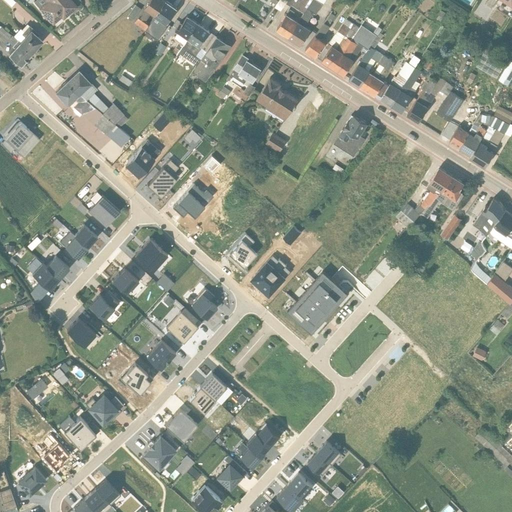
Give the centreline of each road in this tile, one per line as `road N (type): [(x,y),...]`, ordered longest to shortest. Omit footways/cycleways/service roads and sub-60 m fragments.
road 1 (residential): [(511,198),(203,0)]
road 2 (residential): [(250,302),(64,491),(56,511)]
road 3 (residential): [(145,208),(17,92)]
road 4 (residential): [(235,511),(346,391)]
road 5 (residential): [(124,0),(17,92)]
road 6 (residential): [(250,302),(145,208)]
road 7 (residential): [(57,309),(145,208)]
road 8 (residential): [(346,391),(398,333),(366,305)]
